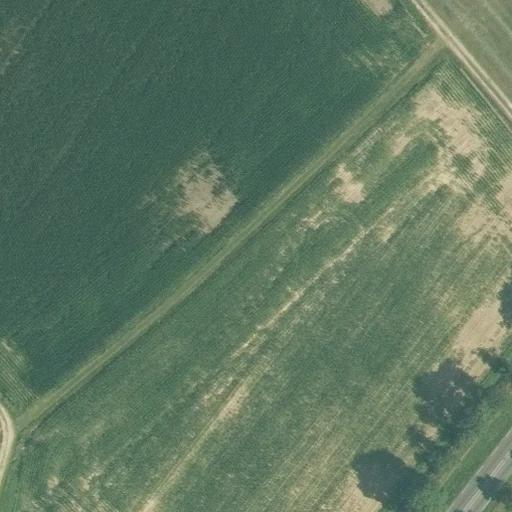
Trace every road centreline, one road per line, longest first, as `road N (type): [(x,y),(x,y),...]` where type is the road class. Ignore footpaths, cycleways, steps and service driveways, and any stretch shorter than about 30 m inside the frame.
road 1 (track): [(448,34),(178,288),(4,430)]
road 2 (track): [(511,111),(418,0)]
